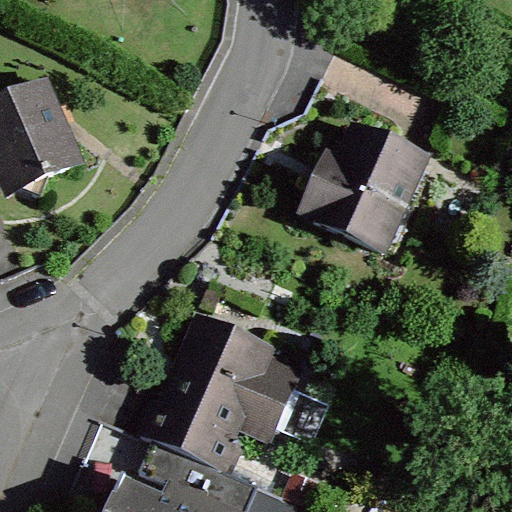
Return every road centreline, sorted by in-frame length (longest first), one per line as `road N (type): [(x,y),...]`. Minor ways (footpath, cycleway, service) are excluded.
road 1 (residential): [(264,0),(261,43),(217,148),(172,223),(98,305)]
road 2 (residential): [(3,511),(98,305)]
